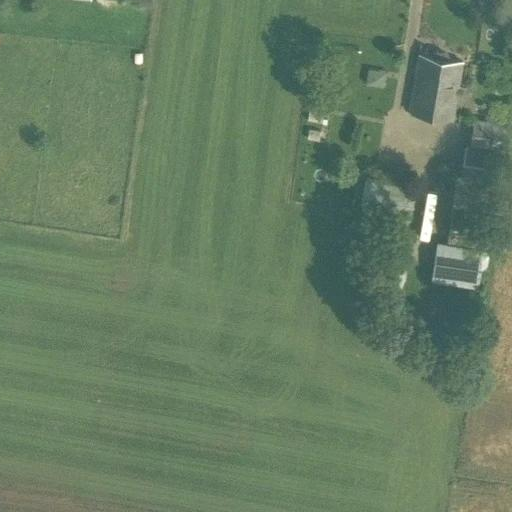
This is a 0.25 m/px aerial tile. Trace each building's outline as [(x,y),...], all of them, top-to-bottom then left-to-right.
[(447,60),(448,55),(432,52),(431,58),(418,56),(409,111),(454,118),(462,63),(447,60)] [(324,135),(324,111),(308,111),(307,134),(324,135)] [(499,149),(503,122),(473,118),(469,144),(499,149)] [(489,212),(498,150),(464,145),(460,175),(456,174),(451,206),(489,212)] [(409,221),(415,188),(364,180),(358,213),(409,221)] [(485,247),(490,212),(451,207),(446,242),(485,247)] [(435,252),(433,260),(455,265),(457,257),(435,252)]
